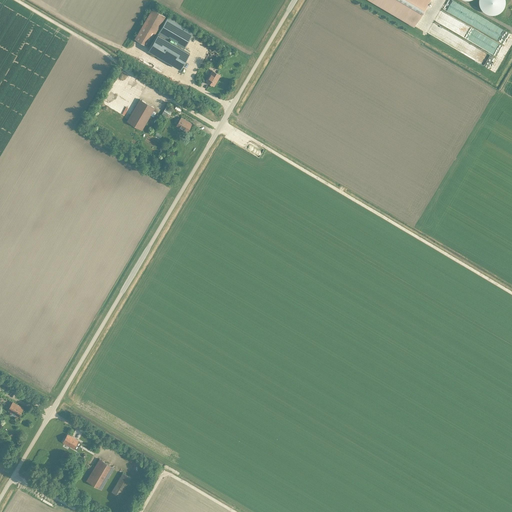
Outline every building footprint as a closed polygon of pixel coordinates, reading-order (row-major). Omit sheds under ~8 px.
[(369,0),(413,25),(428,0),(369,0)] [(165,15),(152,8),(134,38),(147,46),(165,15)] [(167,17),(158,32),(162,35),(184,48),(193,32),(167,17)] [(162,35),(158,32),(157,33),(148,49),(180,68),(190,52),(184,48),(162,35)] [(214,85),(220,75),(212,70),(206,81),(214,85)] [(119,113),(129,90),(119,86),(109,109),(119,113)] [(142,129),(154,108),(140,99),(127,120),(142,129)] [(187,132),(191,124),(181,117),(176,125),(187,132)] [(17,417),(23,408),(13,401),(12,403),(10,402),(9,405),(10,406),(8,409),(11,411),(10,413),(17,417)] [(72,447),(77,439),(67,434),(63,442),(72,447)] [(101,488),(114,467),(99,458),(87,479),(101,488)] [(111,491),(119,496),(130,477),(122,472),(111,491)]
